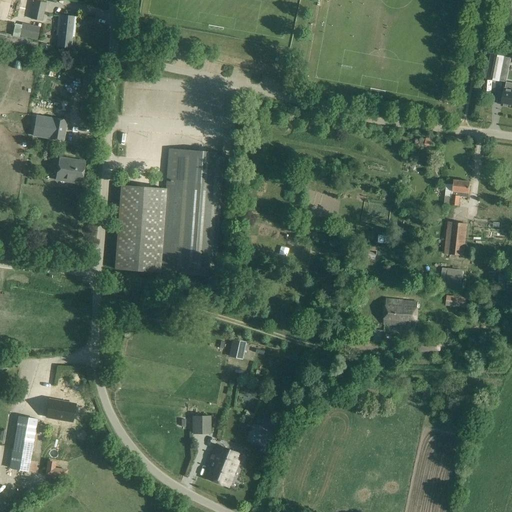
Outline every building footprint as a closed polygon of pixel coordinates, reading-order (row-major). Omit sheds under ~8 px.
[(43,21),(46,3),(35,1),(31,19),(43,21)] [(71,48),(73,37),(74,37),(76,17),(59,15),(58,29),(59,30),(57,47),(71,48)] [(36,46),(41,27),(18,21),(15,34),(29,38),(28,44),(36,46)] [(0,32),(0,41),(21,46),(23,38),(0,32)] [(141,38),(137,51),(148,55),(152,41),(141,38)] [(487,78),(499,81),(504,57),(492,55),(487,78)] [(506,84),(511,67),(504,65),(499,81),(506,84)] [(511,90),(504,89),(502,106),(511,107),(511,90)] [(41,138),(65,142),(68,120),(45,116),(41,138)] [(433,139),(426,138),(425,145),(433,146),(433,139)] [(160,272),(215,276),(222,185),(224,155),(169,151),(167,180),(166,190),(121,186),(115,269),(160,272)] [(56,180),(81,184),(85,163),(60,158),(56,180)] [(452,197),(452,196),(460,197),(468,198),(469,193),(470,182),(454,180),(453,186),(446,185),(445,196),(452,197)] [(459,206),(460,197),(452,196),(452,197),(451,205),(459,206)] [(448,221),(445,253),(464,255),(468,223),(448,221)] [(365,257),(374,260),(377,255),(368,251),(365,257)] [(464,269),(448,267),(446,287),(462,289),(464,269)] [(333,296),(336,288),(323,284),(320,292),(333,296)] [(451,297),(451,307),(466,308),(466,298),(451,297)] [(415,327),(417,302),(387,299),(384,324),(415,327)] [(383,343),(385,331),(375,329),(373,342),(383,343)] [(243,359),(247,341),(233,338),(229,356),(243,359)] [(418,340),(418,352),(442,352),(442,341),(418,340)] [(77,404),(51,399),(48,417),(73,422),(77,404)] [(247,411),(245,417),(253,420),(255,415),(247,411)] [(211,435),(211,414),(193,415),(193,435),(211,435)] [(29,472),(38,419),(18,416),(9,469),(29,472)] [(171,436),(160,453),(175,464),(187,447),(171,436)] [(228,487),(241,455),(217,445),(204,477),(228,487)] [(46,474),(64,478),(65,470),(53,468),(54,463),(48,462),(46,474)]
